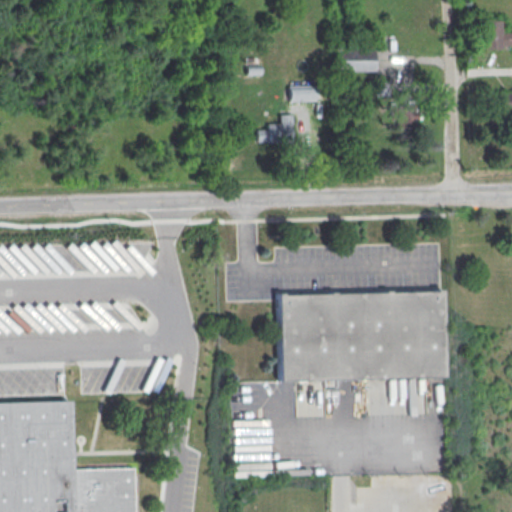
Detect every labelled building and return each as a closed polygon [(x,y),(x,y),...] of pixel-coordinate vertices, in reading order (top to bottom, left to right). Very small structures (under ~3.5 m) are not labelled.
[(500,38),(511,38),(511,24),(501,24),(501,19),(483,19),(482,49),(500,49),(500,38)] [(336,49),(373,48),(373,71),(336,71),(336,49)] [(469,104),(485,106),(487,88),(471,87),(469,104)] [(287,101),(313,101),(313,88),(287,88),(287,101)] [(511,90),(496,91),(498,112),(511,111),(511,90)] [(395,104),(414,104),(414,127),(395,127),(395,104)] [(255,141),(290,141),(290,108),(278,108),(278,122),(265,122),(265,133),(255,133),(255,141)] [(274,293),(439,289),(441,378),(276,381),(274,293)] [(0,511),(0,401),(66,400),(68,470),(130,468),(131,511),(0,511)]
